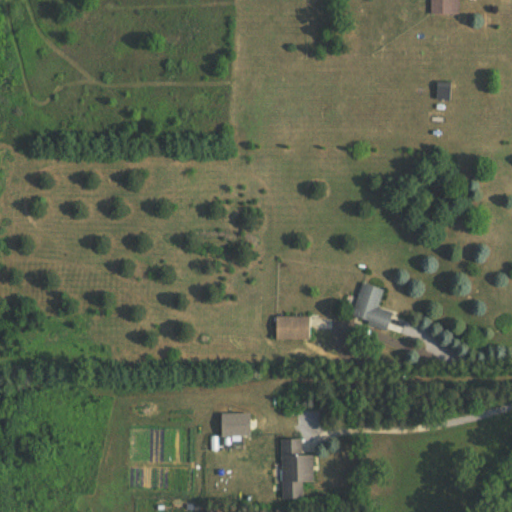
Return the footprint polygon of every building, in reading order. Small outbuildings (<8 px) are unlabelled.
[(432,0),(433,15),(461,15),(460,0),(432,0)] [(386,288),(363,282),(353,319),(392,329),(396,312),(381,308),(386,288)] [(313,340),(313,317),(277,317),(277,340),(313,340)] [(258,411),(220,411),(220,436),(258,436),(258,411)] [(285,438),(286,498),(309,498),(309,481),(315,481),(314,454),(306,455),(306,438),(285,438)]
